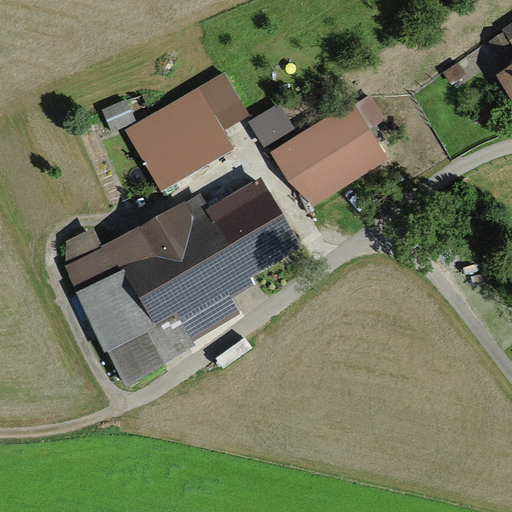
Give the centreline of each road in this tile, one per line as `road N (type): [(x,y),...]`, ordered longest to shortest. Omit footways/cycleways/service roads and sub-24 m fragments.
road 1 (residential): [(511,144),(435,179),(181,371)]
road 2 (track): [(181,371),(101,418),(0,431)]
